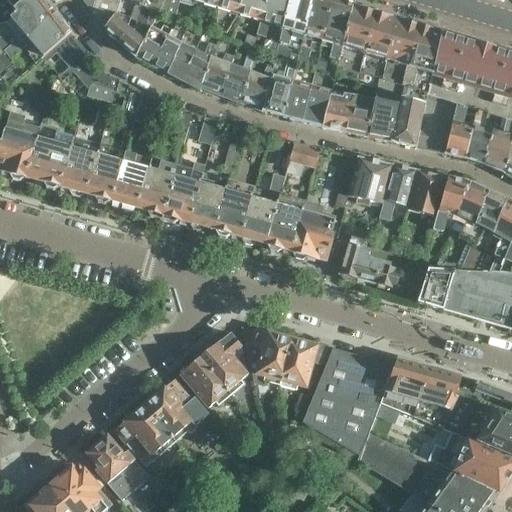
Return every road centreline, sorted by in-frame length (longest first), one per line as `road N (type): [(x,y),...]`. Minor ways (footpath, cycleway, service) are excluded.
road 1 (residential): [(511,190),(472,172),(266,125),(175,93),(128,67),(64,0)]
road 2 (residential): [(511,363),(214,281)]
road 3 (residential): [(0,469),(40,447),(155,353),(199,312),(214,281)]
road 4 (residential): [(214,281),(0,223)]
